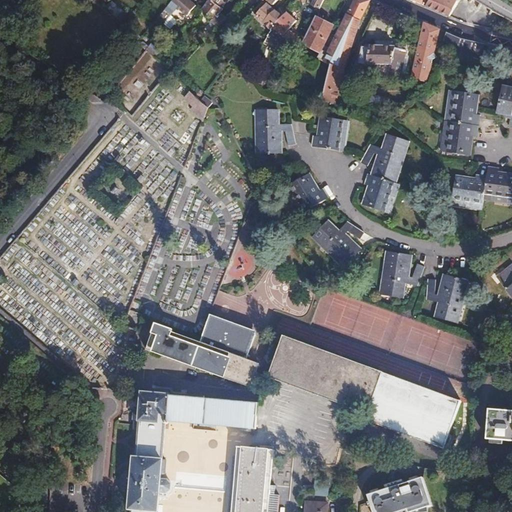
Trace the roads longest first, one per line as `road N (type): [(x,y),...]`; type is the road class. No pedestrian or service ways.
road 1 (residential): [(511,238),(449,247),(371,230),(344,209),(315,153)]
road 2 (unclassified): [(0,238),(111,112)]
road 3 (residential): [(511,46),(383,0)]
